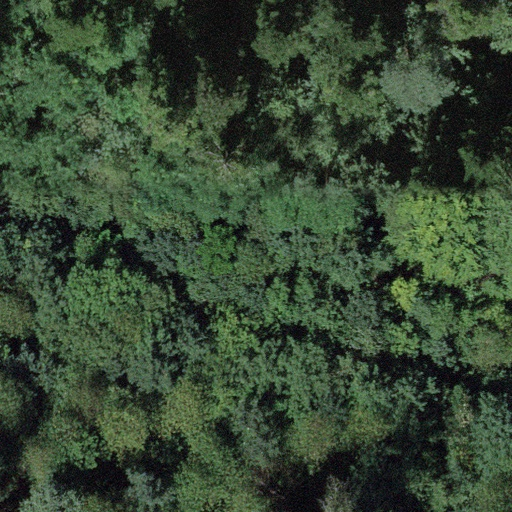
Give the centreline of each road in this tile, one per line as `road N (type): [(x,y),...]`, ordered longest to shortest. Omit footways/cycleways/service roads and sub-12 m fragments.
road 1 (track): [(45,0),(255,181),(344,235),(511,314)]
road 2 (track): [(0,221),(145,295),(293,355),(511,425)]
